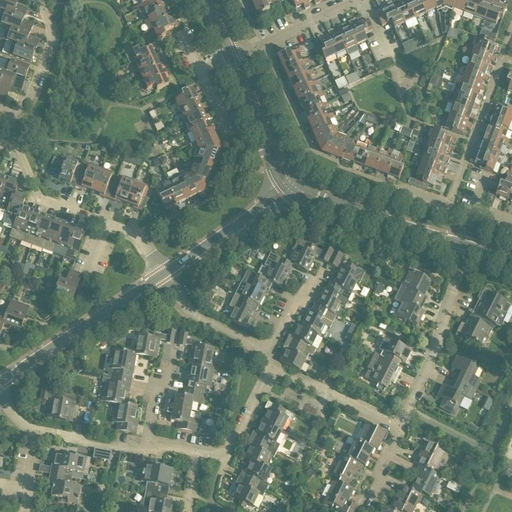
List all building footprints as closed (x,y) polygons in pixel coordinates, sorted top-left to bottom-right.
[(16,5),(17,0),(0,0),(0,11),(1,12),(6,14),(12,16),(16,5)] [(137,11),(160,0),(138,0),(141,5),(131,10),(132,13),(137,11)] [(153,12),(164,7),(161,0),(160,0),(137,11),(139,14),(144,12),(147,19),(154,16),(153,12)] [(275,0),(271,2),(270,0),(262,0),(263,2),(253,7),(258,17),(268,12),(267,9),(273,6),(273,7),(279,4),(277,0),(275,0)] [(290,0),(295,10),(302,6),(304,11),(309,9),(306,4),(306,5),(303,0),(290,0)] [(402,4),(403,4),(401,0),(399,0),(397,1),(399,6),(393,9),(398,19),(401,18),(404,25),(414,20),(411,13),(407,15),(402,4)] [(413,0),(408,0),(409,1),(403,4),(402,4),(407,15),(411,13),(414,20),(425,15),(422,8),(418,10),(413,0)] [(425,0),(413,0),(418,10),(422,8),(425,15),(435,11),(436,11),(432,4),(428,6),(425,0)] [(444,14),(443,0),(425,0),(428,6),(432,4),(436,11),(440,9),(442,14),(444,14)] [(460,0),(443,0),(444,14),(446,14),(448,9),(452,11),(455,2),(459,4),(460,0)] [(472,0),(460,0),(459,4),(455,2),(452,11),(453,10),(463,14),(466,7),(470,8),(472,0)] [(484,1),(483,1),(481,0),(472,0),(470,8),(466,7),(463,14),(474,18),(476,11),(480,12),(484,1)] [(495,5),(494,4),(488,2),(488,0),(483,0),(483,1),(484,1),(480,12),(476,11),(474,18),(485,22),(487,14),(491,16),(495,5)] [(498,0),(495,0),(494,4),(495,5),(491,16),(487,14),(485,22),(496,25),(498,19),(502,20),(506,9),(498,6),(500,1),(498,0)] [(393,9),(391,4),(386,6),(388,11),(376,17),(381,27),(390,23),(393,30),(404,25),(401,18),(398,19),(393,9)] [(21,21),(22,21),(26,9),(16,5),(12,16),(6,14),(1,12),(0,15),(0,25),(6,28),(17,32),(21,21)] [(168,14),(164,7),(153,12),(154,16),(147,19),(152,30),(159,26),(157,23),(169,18),(170,19),(175,16),(173,12),(168,14)] [(172,25),(170,19),(169,18),(157,23),(159,26),(152,30),(157,40),(164,37),(162,33),(173,28),(174,29),(179,27),(177,22),(172,25)] [(414,20),(404,25),(407,31),(417,26),(414,20)] [(27,36),(28,37),(33,25),(22,21),(21,21),(17,32),(6,28),(1,40),(6,42),(12,44),(12,43),(23,47),(27,36)] [(348,24),(350,28),(351,28),(356,38),(353,40),(356,47),(366,43),(363,36),(372,32),(367,21),(355,26),(352,22),(348,24)] [(351,28),(350,28),(344,31),(342,26),(338,29),(340,33),(345,43),(342,45),(346,52),(356,47),(353,40),(356,38),(351,28)] [(447,37),(460,40),(463,31),(449,28),(447,37)] [(340,33),(334,36),(332,31),(327,33),(329,38),(330,38),(335,48),(332,50),(335,57),(346,52),(342,45),(345,43),(340,33)] [(39,41),(28,37),(27,36),(23,47),(12,43),(12,44),(6,42),(2,53),(30,64),(39,41)] [(317,38),(319,43),(316,44),(321,54),(324,62),(335,57),(332,50),(335,48),(330,38),(329,38),(323,41),(321,36),(317,38)] [(478,39),(474,48),(481,51),(479,55),(483,56),(491,59),(491,58),(493,53),(498,55),(500,49),(494,47),(493,49),(489,47),(490,43),(478,39)] [(406,54),(417,49),(413,40),(402,45),(406,54)] [(154,58),(154,56),(152,52),(157,49),(154,44),(148,47),(148,48),(144,50),(142,47),(137,49),(135,50),(134,50),(130,53),(134,63),(142,59),(144,63),(154,58)] [(496,60),(491,58),(491,59),(483,56),(479,55),(481,51),(474,48),(471,58),(478,61),(476,65),(487,69),(488,67),(490,63),(495,64),(496,60)] [(278,58),(283,69),(294,64),(296,68),(302,65),(301,63),(298,57),(304,54),(302,50),(298,52),(297,49),(278,58)] [(159,54),(154,56),(154,58),(144,63),(142,59),(134,63),(139,72),(147,68),(148,72),(159,68),(158,66),(156,61),(161,59),(159,54)] [(493,69),(488,67),(487,69),(476,65),(478,61),(471,58),(467,68),(474,71),(473,75),(484,79),(484,77),(486,72),(491,74),(493,69)] [(307,60),(301,63),(302,65),(296,68),(294,64),(283,69),(288,80),(299,75),(301,78),(307,76),(306,74),(303,68),(309,65),(307,60)] [(7,61),(2,74),(13,78),(9,88),(20,92),(28,69),(7,61)] [(163,77),(163,75),(160,70),(166,68),(163,64),(158,66),(159,68),(148,72),(147,68),(139,72),(143,81),(151,77),(152,81),(163,77)] [(489,79),(484,77),(484,79),(473,75),(474,71),(467,68),(464,78),(471,80),(469,84),(480,88),(481,87),(483,82),(488,84),(489,79)] [(444,72),(435,69),(432,77),(441,80),(444,72)] [(13,78),(2,74),(0,72),(0,98),(5,101),(9,88),(13,78)] [(312,72),(306,74),(307,76),(301,78),(299,75),(288,80),(293,91),(304,86),(305,89),(312,86),(311,85),(308,79),(314,76),(312,72)] [(168,73),(163,75),(163,77),(152,81),(151,77),(143,81),(147,91),(154,87),(156,91),(167,86),(165,80),(170,77),(168,73)] [(437,79),(432,77),(429,86),(434,88),(437,79)] [(486,89),(481,87),(480,88),(469,84),(471,80),(464,78),(460,87),(467,90),(466,94),(477,98),(477,96),(479,91),(484,93),(486,89)] [(317,83),(311,85),(312,86),(305,89),(304,86),(293,91),(298,102),(309,97),(311,100),(317,97),(316,96),(314,90),(319,87),(317,83)] [(476,101),(480,103),(482,98),(477,96),(477,98),(466,94),(467,90),(460,87),(455,86),(452,95),(457,97),(464,99),(462,103),(473,107),(474,106),(476,101)] [(175,101),(179,112),(187,109),(185,105),(196,100),(197,101),(202,98),(200,94),(195,96),(191,89),(180,94),(182,98),(175,101)] [(322,93),(316,96),(317,97),(311,100),(309,97),(298,102),(303,112),(314,107),(315,111),(322,108),(322,107),(318,100),(324,98),(322,93)] [(351,101),(348,95),(342,98),(345,104),(351,101)] [(479,108),(474,106),(473,107),(462,103),(464,99),(457,97),(453,107),(460,109),(459,113),(470,117),(470,116),(472,111),(477,113),(479,108)] [(199,106),(197,101),(196,100),(185,105),(187,109),(179,112),(184,122),(191,119),(190,115),(201,110),(202,111),(207,109),(204,104),(199,106)] [(327,104),(322,107),(322,108),(315,111),(314,107),(303,112),(308,124),(319,118),(321,122),(327,119),(327,118),(324,112),(329,109),(327,104)] [(493,114),(492,118),(491,120),(502,124),(503,120),(511,123),(511,118),(511,111),(501,107),(500,112),(496,110),(497,109),(490,106),(488,112),(493,114)] [(475,117),(470,116),(470,117),(459,113),(460,109),(453,107),(450,116),(457,118),(455,122),(467,126),(467,125),(469,120),(474,122),(475,117)] [(204,117),(202,111),(201,110),(190,115),(191,119),(184,122),(189,132),(196,129),(194,126),(206,120),(206,121),(211,119),(209,114),(204,117)] [(357,124),(364,126),(366,121),(368,115),(366,114),(357,124)] [(332,115),(327,118),(327,119),(321,122),(319,118),(308,124),(313,133),(312,134),(323,129),(325,133),(332,130),(329,123),(335,120),(332,115)] [(368,115),(366,121),(376,125),(378,119),(368,115)] [(472,127),(467,125),(467,126),(455,122),(457,118),(450,116),(446,126),(453,128),(451,132),(463,136),(465,130),(470,132),(472,127)] [(507,132),(511,123),(503,120),(502,124),(491,120),(492,118),(486,117),(485,121),(490,123),(488,129),(499,133),(500,130),(507,132)] [(209,127),(206,121),(206,120),(194,126),(196,129),(189,132),(194,143),(201,140),(200,136),(211,131),(211,132),(216,129),(214,125),(209,127)] [(412,131),(401,128),(399,135),(409,139),(412,131)] [(321,154),(341,133),(339,131),(335,133),(333,131),(333,130),(332,130),(325,133),(323,129),(312,134),(321,154)] [(504,140),(507,132),(500,130),(499,133),(488,129),(485,136),(510,146),(511,142),(504,140)] [(426,138),(426,139),(437,143),(436,147),(447,151),(447,150),(449,144),(455,146),(457,141),(450,138),(450,140),(446,139),(447,135),(434,130),(430,140),(426,138)] [(194,143),(189,145),(191,149),(191,153),(196,155),(207,153),(220,150),(211,132),(211,131),(200,136),(201,140),(194,143)] [(342,148),(345,140),(341,139),(343,134),(341,133),(321,154),(341,161),(346,149),(342,148)] [(510,146),(485,136),(482,144),(493,148),(492,152),(499,155),(502,147),(509,149),(510,146)] [(356,145),(357,145),(359,139),(355,138),(353,144),(345,140),(342,148),(346,149),(341,161),(343,161),(353,164),(357,154),(353,152),(356,145)] [(453,152),(447,150),(447,151),(436,147),(437,143),(426,139),(423,149),(434,153),(432,156),(443,160),(444,159),(445,154),(451,156),(453,152)] [(367,149),(369,150),(371,144),(366,142),(364,148),(357,145),(356,145),(353,152),(357,154),(353,164),(364,168),(368,158),(365,156),(367,149)] [(409,143),(406,152),(411,154),(414,145),(409,143)] [(493,148),(482,144),(480,150),(475,149),(473,153),(478,155),(479,154),(490,158),(488,162),(495,164),(499,155),(492,152),(493,148)] [(379,153),(380,154),(382,148),(377,146),(375,152),(369,150),(367,149),(365,156),(368,158),(364,168),(376,173),(380,162),(376,160),(379,153)] [(419,158),(430,163),(429,166),(440,170),(440,169),(442,164),(447,166),(449,161),(444,159),(443,160),(432,156),(434,153),(423,149),(419,158)] [(215,162),(220,150),(207,153),(196,155),(193,163),(212,170),(215,162)] [(390,157),(391,158),(393,152),(388,150),(386,156),(380,154),(379,153),(376,160),(380,162),(376,173),(387,177),(391,166),(387,165),(390,157)] [(398,160),(391,158),(390,157),(387,165),(391,166),(387,177),(399,181),(403,170),(399,168),(401,162),(402,162),(404,156),(400,154),(398,160)] [(479,154),(478,155),(476,160),(471,158),(469,164),(475,166),(476,165),(480,166),(479,169),(492,174),(495,164),(488,162),(490,158),(479,154)] [(82,166),(54,156),(49,168),(60,172),(58,179),(66,182),(65,184),(74,187),(79,173),(82,166)] [(446,171),(440,169),(440,170),(429,166),(430,163),(419,158),(416,168),(420,169),(427,172),(425,175),(436,179),(437,178),(438,173),(444,175),(446,171)] [(209,179),(212,170),(193,163),(190,171),(197,181),(205,191),(209,179)] [(88,167),(82,165),(82,166),(79,173),(74,187),(84,191),(85,189),(92,191),(100,168),(89,164),(88,167)] [(108,199),(113,186),(108,184),(112,173),(100,168),(92,191),(99,194),(98,196),(108,199)] [(197,181),(190,171),(185,169),(184,171),(178,174),(181,180),(184,187),(180,189),(185,200),(196,195),(205,191),(197,181)] [(422,185),(427,187),(433,189),(435,183),(441,185),(442,180),(437,178),(436,179),(425,175),(427,172),(420,169),(416,179),(423,181),(422,185)] [(511,180),(510,180),(511,174),(511,173),(508,172),(505,179),(506,179),(504,186),(500,184),(495,196),(507,201),(511,189),(511,180)] [(184,187),(181,180),(178,174),(171,177),(166,180),(167,182),(168,185),(169,185),(172,192),(169,194),(174,205),(185,200),(180,189),(184,187)] [(125,204),(134,181),(122,176),(118,188),(113,186),(108,199),(118,203),(118,201),(125,204)] [(423,181),(416,179),(415,182),(409,180),(407,185),(426,191),(427,187),(422,185),(423,181)] [(17,184),(6,180),(0,196),(0,210),(6,213),(13,195),(17,184)] [(134,181),(125,204),(133,206),(132,208),(142,212),(147,198),(144,197),(147,190),(145,186),(134,182),(134,181)] [(169,185),(168,185),(167,182),(160,185),(159,182),(155,185),(158,191),(159,190),(162,197),(158,199),(163,210),(174,205),(169,194),(172,192),(169,185)] [(13,227),(20,209),(24,199),(13,195),(6,213),(3,223),(13,227)] [(20,241),(30,213),(20,209),(13,227),(9,237),(20,241)] [(31,245),(41,217),(30,213),(20,241),(31,245)] [(42,249),(52,221),(41,217),(31,245),(42,249)] [(52,253),(63,225),(52,221),(42,249),(52,253)] [(63,257),(73,229),(63,225),(52,253),(63,257)] [(84,233),(73,229),(63,257),(74,261),(84,233)] [(320,260),(323,254),(298,242),(292,253),(295,255),(290,265),(292,266),(308,274),(317,258),(320,260)] [(328,266),(334,254),(325,250),(323,254),(319,261),(328,266)] [(343,259),(334,254),(328,266),(337,270),(343,259)] [(289,273),(292,266),(290,265),(270,255),(264,267),(270,270),(264,281),(269,283),(272,285),(279,288),(282,290),(291,274),(289,273)] [(33,277),(36,267),(27,263),(23,273),(33,277)] [(342,270),(333,287),(351,295),(356,285),(359,286),(365,275),(346,266),(343,271),(342,270)] [(54,294),(71,300),(80,276),(69,273),(65,284),(59,281),(54,294)] [(272,285),(269,283),(264,281),(247,273),(236,295),(257,306),(259,307),(267,291),(269,291),(272,285)] [(404,289),(401,295),(424,306),(427,300),(423,298),(431,283),(409,273),(401,288),(404,289)] [(352,295),(351,295),(333,287),(330,286),(327,292),(325,291),(317,308),(335,317),(335,316),(340,305),(345,308),(352,295)] [(479,300),(473,313),(473,314),(473,315),(494,326),(495,325),(500,328),(511,308),(505,305),(483,293),(482,295),(480,294),(477,299),(479,300)] [(424,306),(401,295),(398,294),(394,302),(402,306),(396,319),(416,330),(424,314),(421,313),(424,306)] [(254,313),(257,306),(236,295),(229,308),(235,310),(229,321),(247,331),(256,314),(254,313)] [(11,301),(8,311),(3,325),(20,331),(28,307),(11,301)] [(214,307),(203,302),(202,308),(211,312),(214,307)] [(337,317),(335,316),(335,317),(317,308),(315,307),(311,313),(310,312),(302,329),(318,337),(319,338),(325,327),(330,330),(337,317)] [(8,311),(0,308),(0,333),(3,325),(8,311)] [(494,327),(494,326),(473,315),(473,314),(473,313),(468,311),(467,314),(471,316),(466,327),(461,325),(457,334),(476,344),(477,342),(481,344),(485,337),(488,339),(492,332),(488,330),(491,325),(494,327)] [(352,324),(346,339),(351,341),(357,326),(352,324)] [(312,349),(318,337),(302,329),(301,329),(298,327),(292,339),(289,337),(286,343),(313,357),(316,351),(312,349)] [(133,348),(132,354),(137,355),(157,359),(160,341),(167,342),(166,344),(173,345),(176,332),(169,331),(168,337),(155,334),(154,339),(139,336),(137,348),(133,348)] [(189,365),(193,366),(213,370),(215,363),(211,363),(213,350),(199,348),(200,343),(187,341),(188,335),(181,333),(179,346),(186,347),(186,346),(193,347),(189,365)] [(375,355),(374,358),(397,369),(401,362),(406,365),(411,354),(384,341),(379,351),(382,353),(380,358),(375,355)] [(313,357),(286,343),(283,350),(286,352),(280,363),(300,373),(306,361),(310,363),(313,357)] [(132,381),(137,355),(132,354),(112,350),(111,357),(114,358),(112,370),(114,370),(113,373),(109,372),(108,377),(132,381)] [(397,369),(374,358),(367,372),(372,374),(368,381),(380,388),(378,391),(383,394),(385,390),(386,391),(394,375),(396,376),(399,370),(397,369)] [(458,373),(454,382),(475,393),(480,382),(473,379),(478,369),(457,358),(451,369),(458,373)] [(210,389),(213,370),(193,366),(189,384),(186,384),(184,391),(203,394),(205,388),(210,389)] [(130,388),(132,381),(108,377),(104,376),(103,383),(106,384),(102,402),(115,405),(123,406),(123,405),(127,388),(130,388)] [(470,402),(475,393),(454,382),(449,390),(443,386),(437,398),(444,401),(440,409),(454,416),(458,408),(463,399),(470,402)] [(47,417),(72,422),(75,404),(74,404),(75,399),(64,396),(63,401),(61,401),(62,396),(49,393),(50,388),(43,387),(41,400),(48,401),(48,399),(54,400),(52,412),(48,411),(47,417)] [(201,406),(203,394),(184,391),(183,398),(176,396),(175,403),(166,402),(164,407),(192,413),(193,404),(201,406)] [(490,411),(493,399),(486,397),(483,409),(490,411)] [(267,412),(261,424),(280,434),(286,422),(290,424),(294,417),(267,404),(264,410),(267,412)] [(137,408),(123,405),(123,406),(115,405),(112,423),(117,424),(116,431),(136,435),(137,427),(134,426),(137,408)] [(190,422),(192,413),(164,407),(163,413),(173,415),(171,422),(177,423),(176,430),(195,434),(197,423),(190,422)] [(275,445),(280,434),(261,424),(255,435),(252,433),(249,440),(275,454),(279,447),(275,445)] [(365,432),(360,443),(375,451),(377,452),(382,441),(384,442),(388,436),(367,425),(364,431),(365,432)] [(372,457),(375,451),(360,443),(349,438),(346,444),(353,448),(348,459),(347,459),(362,466),(362,467),(364,468),(370,456),(372,457)] [(273,459),(275,454),(249,440),(246,446),(249,448),(243,460),(250,463),(263,469),(269,457),(273,459)] [(413,464),(418,467),(436,476),(439,470),(437,469),(444,455),(436,451),(437,448),(429,443),(423,454),(421,453),(418,459),(416,458),(413,464)] [(111,454),(107,453),(95,451),(93,458),(109,461),(111,454)] [(54,455),(50,476),(71,479),(81,481),(83,471),(87,471),(89,460),(90,460),(90,459),(75,457),(75,459),(54,455)] [(359,473),(362,467),(362,466),(347,459),(348,459),(341,455),(338,462),(339,462),(332,477),(341,481),(339,483),(339,484),(347,488),(347,487),(352,477),(354,478),(357,472),(359,473)] [(270,472),(263,469),(250,463),(244,474),(241,472),(238,479),(264,492),(268,486),(264,484),(270,472)] [(50,474),(51,467),(40,466),(39,473),(50,474)] [(147,483),(145,491),(167,495),(170,480),(166,479),(168,471),(143,466),(141,482),(147,483)] [(441,478),(436,476),(418,467),(415,473),(418,474),(415,480),(416,481),(411,492),(420,497),(420,496),(421,493),(429,498),(437,484),(438,484),(441,478)] [(70,486),(71,479),(50,476),(49,484),(53,485),(51,497),(67,500),(67,503),(77,505),(80,488),(70,486)] [(261,498),(264,492),(238,479),(234,485),(238,486),(232,498),(240,502),(245,505),(252,508),(257,496),(261,498)] [(353,490),(347,487),(347,488),(339,484),(339,483),(333,480),(330,486),(331,487),(323,504),(331,509),(333,506),(339,509),(338,511),(355,511),(358,507),(351,504),(348,509),(343,506),(345,502),(347,502),(353,490)] [(422,497),(420,496),(420,497),(411,492),(399,486),(396,492),(398,493),(395,499),(397,500),(392,511),(391,511),(393,511),(412,511),(417,502),(419,503),(422,497)] [(166,503),(167,495),(145,491),(143,499),(147,500),(144,511),(169,511),(171,504),(166,503)] [(242,510),(245,505),(240,502),(237,507),(242,510)]
